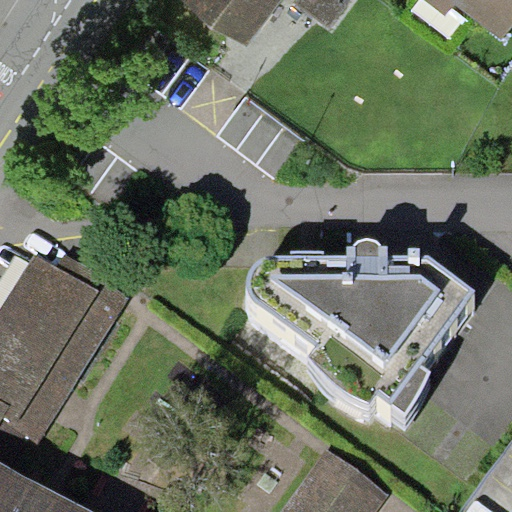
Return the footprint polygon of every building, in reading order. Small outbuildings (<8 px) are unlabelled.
[(203,0),(246,31),(269,0),(203,0)] [(307,0),(331,18),(345,0),(307,0)] [(481,0),(499,14),(509,0),(442,0),(446,3),(448,0),(481,0)] [(418,353),(468,280),(416,245),(348,246),(260,248),(241,268),(248,288),(314,337),(300,351),(359,398),(374,380),(405,406),(435,371),(418,353)] [(0,476),(16,484),(133,303),(64,257),(53,271),(29,258),(0,309),(0,476)] [(370,511),(387,487),(327,446),(281,511),(370,511)] [(0,511),(70,511),(16,484),(0,476),(0,511)]
